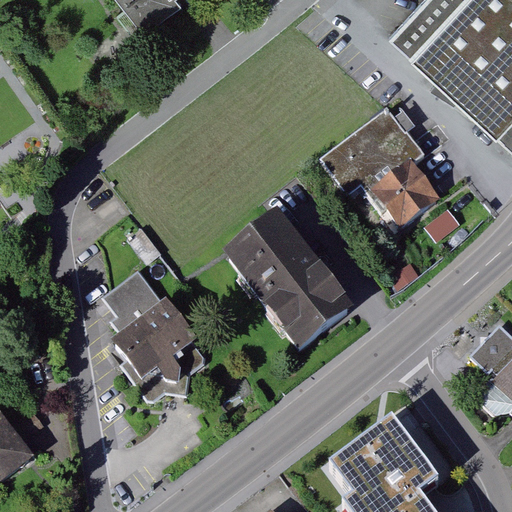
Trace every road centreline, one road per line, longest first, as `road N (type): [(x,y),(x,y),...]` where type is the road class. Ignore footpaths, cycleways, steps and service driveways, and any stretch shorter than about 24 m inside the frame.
road 1 (residential): [(305,0),(92,172),(73,220),(73,276),(102,511)]
road 2 (primary): [(188,511),(397,346)]
road 3 (residential): [(397,346),(494,474),(503,511)]
road 4 (primary): [(397,346),(511,243)]
